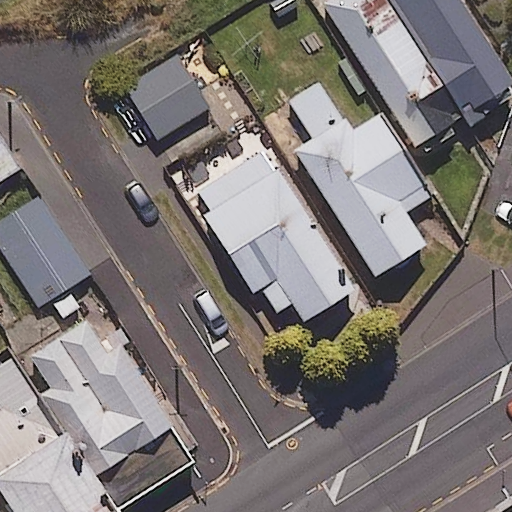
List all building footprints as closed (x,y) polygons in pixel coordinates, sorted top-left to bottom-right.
[(472,126),(392,0),(321,0),(322,0),(421,158),(472,126)] [(392,0),(472,126),(511,100),(511,80),(461,0),(392,0)] [(221,125),(176,54),(120,89),(165,160),(221,125)] [(350,132),(318,82),(288,101),(312,138),(293,151),(373,275),(424,243),(403,211),(430,194),(378,113),(350,132)] [(0,178),(19,166),(0,137),(0,178)] [(352,288),(264,149),(191,195),(267,314),(290,300),(302,320),(352,288)] [(88,273),(39,195),(0,219),(0,248),(36,306),(88,273)] [(105,350),(86,318),(0,370),(0,489),(13,511),(108,511),(192,461),(119,342),(105,350)] [(511,511),(511,476),(455,511),(511,511)]
